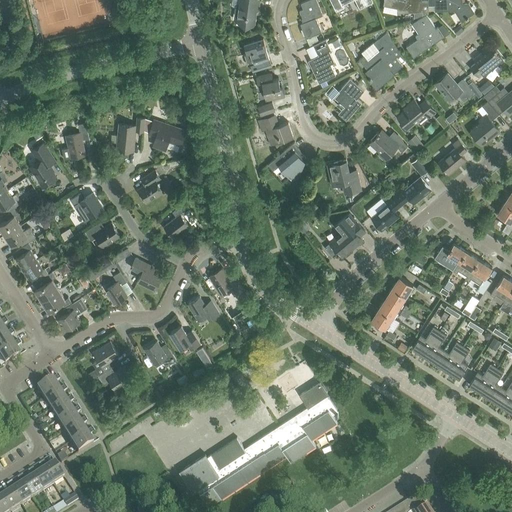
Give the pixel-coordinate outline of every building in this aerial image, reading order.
[(256,5),(259,4),(259,0),(231,0),(231,6),(234,7),(237,8),(235,20),(245,26),(254,24),(256,5)] [(306,38),(321,32),(315,18),(322,16),(316,0),(308,0),(300,3),(303,9),(299,11),(304,23),(300,24),(306,38)] [(354,0),(359,9),(373,2),(371,0),(329,0),(336,12),(344,8),(342,4),(350,0),(354,0)] [(384,0),(383,6),(396,9),(397,14),(422,12),(422,16),(428,14),(428,11),(427,0),(421,1),(421,0),(384,0)] [(427,0),(428,11),(434,11),(435,12),(456,10),(463,20),(475,13),(468,3),(463,3),(462,0),(427,0)] [(417,39),(406,47),(413,57),(434,44),(432,41),(435,39),(437,41),(444,37),(438,27),(436,29),(426,15),(412,24),(418,34),(415,36),(417,39)] [(364,55),(359,59),(364,66),(368,70),(366,72),(371,77),(369,79),(372,82),(373,82),(377,86),(380,83),(381,84),(386,80),(386,79),(392,73),(393,74),(403,66),(396,58),(401,53),(387,31),(373,43),(362,52),(364,55)] [(248,61),(252,73),(272,66),(263,39),(243,45),(246,54),(244,55),(246,62),(248,61)] [(313,45),(303,50),(306,57),(309,56),(317,53),(318,56),(319,58),(316,59),(315,57),(311,59),(308,61),(313,72),(315,71),(320,82),(318,83),(319,84),(335,76),(330,65),(334,63),(329,51),(331,51),(325,40),(313,45)] [(476,63),(470,68),(478,78),(482,75),(484,77),(504,61),(500,56),(500,57),(495,51),(497,50),(490,42),(482,49),(483,51),(473,59),(476,63)] [(502,81),(507,76),(503,72),(498,77),(502,81)] [(263,87),(265,99),(266,100),(284,96),(282,88),(280,88),(278,79),(272,80),(271,74),(255,78),(258,88),(263,87)] [(448,74),(436,85),(448,100),(456,93),(463,102),(473,93),(462,79),(456,84),(448,74)] [(333,87),(327,95),(332,99),(331,101),(333,99),(343,108),(341,110),(338,113),(346,120),(361,103),(356,99),(364,91),(357,85),(350,79),(338,92),(333,87)] [(499,115),(504,110),(508,115),(511,111),(511,90),(505,96),(500,90),(488,101),(499,115)] [(426,116),(428,119),(436,113),(425,100),(418,106),(414,100),(402,109),(404,111),(397,116),(407,129),(416,121),(418,123),(426,116)] [(491,121),(499,115),(488,101),(482,106),(488,113),(479,120),(481,122),(470,131),(482,145),(492,136),(493,137),(500,131),(491,121)] [(274,111),(271,103),(257,108),(260,116),(274,111)] [(316,113),(321,120),(327,115),(322,108),(316,113)] [(117,144),(116,149),(134,151),(135,131),(143,132),(145,118),(137,117),(136,126),(118,124),(117,135),(111,135),(110,143),(117,144)] [(183,130),(154,120),(149,135),(156,137),(153,146),(165,150),(166,148),(177,152),(180,145),(181,146),(185,134),(186,131),(183,130)] [(277,120),(260,126),(261,132),(265,130),(270,145),(293,137),(288,122),(276,126),(274,122),(277,121),(277,120)] [(32,121),(25,123),(28,128),(35,140),(42,136),(33,123),(32,121)] [(65,136),(61,137),(64,148),(68,147),(68,149),(64,150),(66,158),(70,157),(71,158),(85,155),(82,140),(89,139),(85,123),(78,125),(79,133),(65,136)] [(381,130),(370,143),(380,152),(378,154),(384,160),(396,147),(402,152),(407,147),(397,135),(392,140),(381,130)] [(408,141),(416,151),(422,146),(414,136),(408,141)] [(438,162),(448,174),(465,160),(461,154),(466,150),(458,140),(453,144),(455,148),(438,162)] [(30,167),(43,187),(57,179),(48,166),(55,161),(43,143),(31,150),(38,162),(30,167)] [(275,158),(268,164),(274,171),(280,166),(295,184),(304,162),(305,158),(302,154),(299,157),(297,154),(300,151),(293,143),(275,158)] [(431,170),(420,158),(413,164),(423,177),(431,170)] [(342,184),(345,194),(361,190),(356,170),(348,172),(346,160),(327,165),(332,186),(342,184)] [(145,185),(138,190),(146,203),(163,192),(156,181),(160,179),(155,171),(141,179),(145,185)] [(402,187),(393,194),(402,205),(410,198),(414,202),(430,189),(420,178),(405,190),(402,187)] [(0,209),(8,205),(11,210),(16,206),(22,203),(16,194),(12,196),(8,190),(0,194),(0,209)] [(80,194),(70,200),(77,211),(78,211),(84,221),(90,217),(90,218),(103,210),(92,193),(84,199),(80,194)] [(402,205),(393,194),(384,202),(387,205),(372,218),(382,229),(397,216),(393,212),(402,205)] [(185,202),(172,212),(176,217),(164,227),(172,238),(189,226),(180,214),(189,207),(185,202)] [(497,214),(511,223),(511,220),(511,207),(504,203),(497,214)] [(16,206),(11,210),(2,215),(5,221),(0,224),(0,227),(5,236),(20,226),(17,220),(23,217),(16,206)] [(44,212),(37,217),(44,229),(51,224),(44,212)] [(330,243),(324,248),(331,257),(337,252),(342,257),(351,249),(356,245),(356,246),(363,241),(359,237),(365,232),(355,220),(354,220),(349,213),(337,223),(342,230),(340,232),(341,234),(330,243)] [(495,219),(491,226),(498,230),(502,223),(495,219)] [(96,225),(85,232),(91,241),(96,238),(103,247),(120,236),(111,223),(100,230),(96,225)] [(20,226),(5,236),(11,246),(18,241),(22,247),(28,243),(36,238),(29,227),(24,231),(20,226)] [(21,269),(36,260),(30,250),(32,248),(28,243),(22,247),(15,251),(19,256),(15,259),(21,269)] [(459,262),(466,251),(454,243),(448,251),(441,246),(433,259),(452,271),(458,262),(459,262)] [(127,248),(122,252),(126,257),(131,254),(127,248)] [(459,262),(458,262),(452,271),(456,273),(458,271),(466,277),(467,277),(479,259),(466,251),(459,262)] [(117,255),(113,258),(116,263),(121,260),(117,255)] [(416,261),(422,265),(426,260),(419,256),(416,261)] [(74,258),(66,263),(71,270),(79,266),(74,258)] [(110,258),(104,263),(108,269),(115,265),(110,258)] [(155,268),(135,258),(130,268),(141,273),(137,281),(155,289),(161,277),(152,273),(155,268)] [(467,277),(466,277),(465,279),(469,281),(470,279),(480,285),(484,278),(484,279),(492,267),(479,259),(467,277)] [(36,260),(21,269),(28,279),(40,272),(43,277),(48,274),(45,268),(43,270),(36,260)] [(222,268),(209,276),(222,296),(231,290),(234,296),(243,290),(234,275),(229,278),(222,268)] [(48,274),(43,277),(42,278),(45,284),(35,290),(41,300),(58,290),(52,280),(55,278),(52,272),(48,274)] [(126,283),(120,272),(113,276),(117,282),(106,289),(111,297),(109,298),(114,305),(127,297),(120,286),(126,283)] [(505,301),(511,289),(511,280),(503,275),(496,286),(496,285),(490,295),(494,298),(492,300),(501,305),(502,303),(504,301),(505,301)] [(83,288),(88,285),(83,276),(77,280),(83,288)] [(392,288),(406,297),(413,286),(399,277),(392,288)] [(448,281),(444,288),(449,291),(453,284),(448,281)] [(423,293),(426,289),(419,284),(416,288),(423,293)] [(392,288),(385,298),(399,307),(406,297),(392,288)] [(439,292),(446,296),(448,292),(441,288),(439,292)] [(511,289),(505,301),(504,301),(502,303),(506,306),(508,303),(511,305),(511,289)] [(62,310),(63,309),(72,303),(68,298),(65,300),(58,290),(41,300),(48,311),(58,304),(62,310)] [(199,296),(188,303),(199,320),(206,315),(209,320),(219,314),(211,301),(205,305),(199,296)] [(472,296),(464,308),(471,313),(479,300),(472,296)] [(72,303),(63,309),(66,313),(58,319),(65,330),(80,320),(77,315),(87,308),(80,298),(72,303)] [(399,307),(385,298),(378,309),(392,318),(399,307)] [(402,310),(410,314),(413,317),(416,312),(405,305),(402,310)] [(451,314),(453,310),(447,306),(444,310),(451,314)] [(475,306),(469,317),(474,320),(481,310),(475,306)] [(464,308),(461,312),(468,316),(471,313),(464,308)] [(389,331),(392,333),(399,322),(392,318),(378,309),(371,320),(385,329),(385,328),(389,331)] [(400,314),(407,318),(410,314),(402,310),(400,314)] [(458,318),(460,315),(453,310),(451,314),(458,318)] [(267,328),(257,312),(250,317),(260,333),(267,328)] [(474,329),(476,325),(470,321),(467,325),(474,329)] [(476,325),(474,329),(481,333),(483,330),(476,325)] [(181,326),(170,333),(180,349),(187,345),(191,350),(200,344),(191,331),(186,334),(181,326)] [(424,356),(440,331),(433,327),(425,339),(420,335),(412,348),(424,356)] [(492,332),(499,336),(501,332),(495,328),(492,332)] [(6,333),(0,336),(0,351),(12,344),(8,337),(14,333),(11,330),(5,333),(6,333)] [(386,335),(393,340),(396,335),(392,333),(389,331),(386,335)] [(440,331),(424,356),(435,363),(444,350),(439,347),(446,335),(440,331)] [(508,337),(501,332),(499,336),(506,341),(508,337)] [(238,336),(229,342),(233,349),(242,343),(238,336)] [(494,338),(490,344),(497,349),(501,342),(500,342),(494,338)] [(12,344),(0,351),(0,358),(5,366),(20,356),(15,347),(20,344),(18,340),(12,344)] [(156,341),(144,349),(154,364),(161,360),(166,367),(176,361),(168,348),(163,351),(156,341)] [(91,381),(98,376),(111,368),(108,363),(119,356),(110,342),(93,352),(98,360),(92,364),(96,370),(94,371),(95,371),(88,376),(91,381)] [(401,342),(397,348),(403,353),(407,347),(401,342)] [(444,350),(435,363),(447,371),(463,346),(456,342),(449,354),(444,350)] [(508,351),(510,347),(504,343),(501,347),(508,351)] [(463,346),(447,371),(459,378),(467,366),(462,362),(469,350),(463,346)] [(199,357),(205,353),(202,348),(196,352),(199,357)] [(469,385),(481,393),(497,368),(490,364),(483,376),(477,372),(469,385)] [(111,368),(98,376),(103,385),(110,381),(117,391),(134,380),(125,366),(114,373),(111,368)] [(497,368),(481,393),(492,400),(501,387),(496,384),(503,372),(497,368)] [(58,390),(58,389),(54,382),(60,379),(57,375),(52,379),(52,378),(36,388),(43,399),(58,390)] [(492,400),(504,408),(511,395),(511,380),(506,391),(501,387),(492,400)] [(208,507),(221,499),(286,456),(291,464),(317,448),(311,440),(337,423),(332,415),(335,413),(336,415),(338,413),(337,412),(338,411),(327,395),(328,394),(320,381),(299,395),(307,407),(244,449),(237,437),(207,457),(205,454),(179,471),(193,493),(197,490),(208,507)] [(58,390),(43,399),(50,410),(65,400),(61,393),(67,389),(64,386),(58,389),(58,390)] [(65,400),(50,410),(57,421),(72,411),(68,404),(73,400),(71,396),(65,400)] [(79,421),(74,414),(80,411),(78,407),(72,411),(57,421),(63,431),(79,421)] [(79,421),(63,431),(70,442),(86,432),(81,425),(87,421),(85,418),(79,421)] [(86,432),(70,442),(77,453),(93,443),(88,435),(94,432),(91,428),(86,432)] [(44,470),(54,485),(65,478),(55,462),(47,467),(44,462),(40,464),(44,470)] [(33,477),(43,492),(54,485),(44,470),(37,474),(33,468),(29,471),(33,477)] [(23,483),(32,499),(43,492),(33,477),(26,481),(22,475),(19,478),(23,483)] [(12,482),(8,484),(12,490),(22,505),(32,499),(23,483),(16,488),(12,482)] [(1,497),(11,511),(22,505),(12,490),(5,495),(1,489),(0,489),(0,494),(1,497)] [(70,497),(64,501),(67,507),(73,503),(78,499),(75,494),(70,497)] [(0,511),(11,511),(1,497),(0,497),(0,511)] [(407,501),(414,510),(411,511),(430,511),(427,506),(421,509),(413,497),(407,501)] [(402,504),(407,511),(411,511),(414,510),(407,501),(402,504)]
